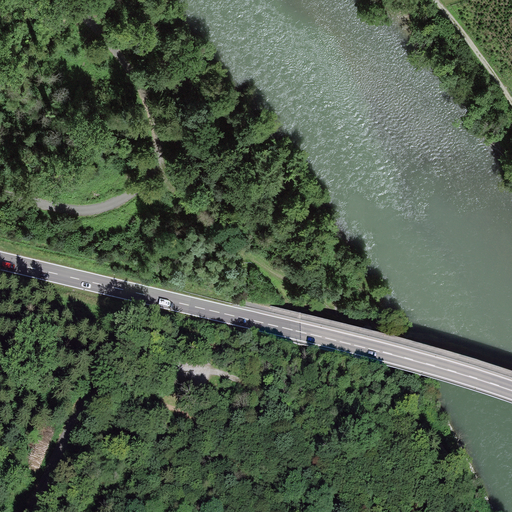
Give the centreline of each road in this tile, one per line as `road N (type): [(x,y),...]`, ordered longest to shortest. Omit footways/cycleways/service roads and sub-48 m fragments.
road 1 (primary): [(0,260),(511,390)]
road 2 (track): [(0,195),(89,210),(131,193),(157,158),(139,85),(66,0)]
road 3 (unclassified): [(31,511),(88,401),(180,367),(210,369)]
road 4 (track): [(377,511),(328,441),(210,369)]
